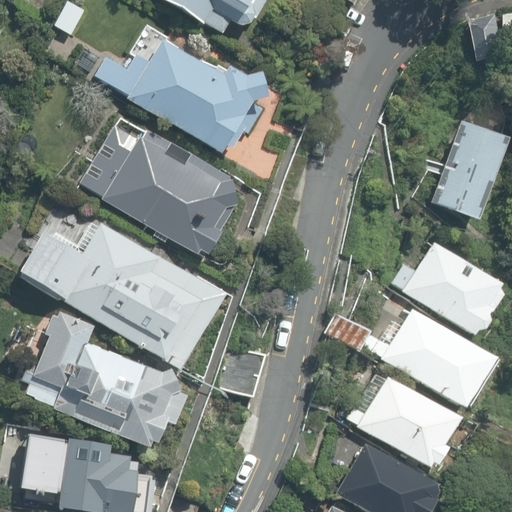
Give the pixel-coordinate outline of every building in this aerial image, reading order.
[(68,0),(61,0),(50,22),(69,31),(82,7),(68,0)] [(262,0),(148,0),(234,46),(262,0)] [(511,60),(493,20),(474,29),(494,71),(511,62),(511,60)] [(213,74),(149,38),(138,60),(125,52),(117,68),(98,56),(85,77),(218,161),(258,99),(253,73),(213,74)] [(220,180),(111,118),(69,184),(190,255),(225,207),(220,180)] [(509,138),(461,120),(432,204),(481,221),(509,138)] [(212,293),(50,200),(6,269),(165,368),(212,293)] [(499,282),(434,242),(401,289),(471,337),(501,295),(499,282)] [(493,359),(406,308),(377,354),(463,409),(493,359)] [(169,373),(43,316),(10,390),(135,446),(169,373)] [(456,420),(375,373),(346,419),(428,473),(456,420)] [(432,484),(349,433),(315,490),(355,511),(424,511),(433,496),(432,484)] [(137,511),(145,457),(27,444),(19,505),(106,511),(137,511)]
